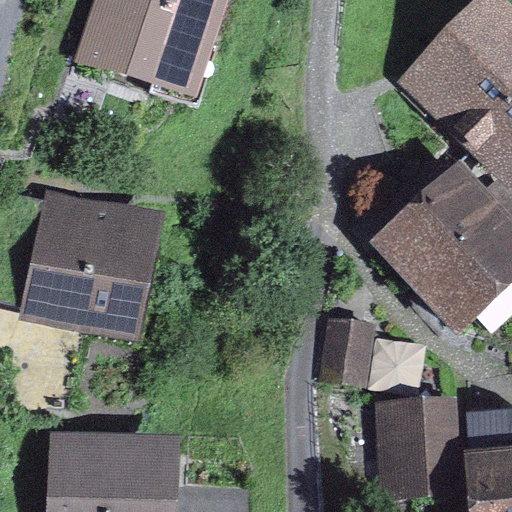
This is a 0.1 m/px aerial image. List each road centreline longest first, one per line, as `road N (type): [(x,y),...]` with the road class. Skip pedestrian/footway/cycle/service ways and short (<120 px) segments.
road 1 (track): [(327,0),(318,107),(327,204),(402,314),(511,392)]
road 2 (unknown): [(101,211),(223,235),(327,204)]
